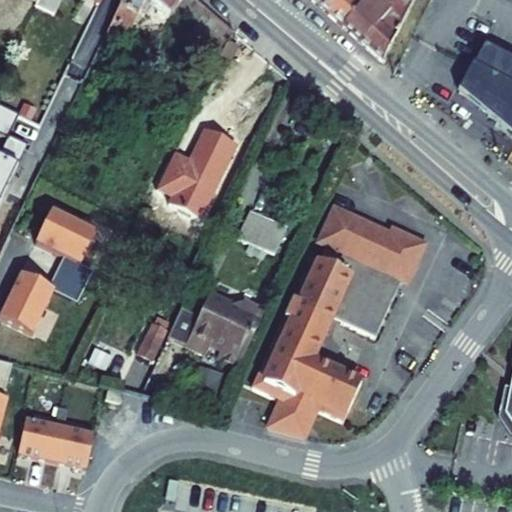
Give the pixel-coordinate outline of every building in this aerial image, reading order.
[(39,0),(39,1),(36,6),(55,15),(61,0),(80,0),(81,0),(102,0),(104,0),(103,0),(39,0)] [(81,0),(99,9),(104,0),(102,0),(81,0)] [(147,0),(169,19),(178,9),(185,0),(123,0),(106,35),(116,40),(124,44),(146,0),(147,0)] [(234,35),(191,0),(185,0),(178,9),(196,26),(182,42),(196,54),(200,50),(214,63),(234,35)] [(309,0),(319,9),(326,0),(309,0)] [(341,28),(364,0),(326,0),(319,9),(341,28)] [(384,5),(388,0),(364,0),(341,28),(361,45),(391,12),(384,5)] [(414,0),(388,0),(384,5),(391,12),(361,45),(383,64),(414,0)] [(98,50),(109,55),(116,40),(106,35),(98,50)] [(222,59),(231,64),(238,48),(230,43),(222,59)] [(459,94),(505,118),(500,129),(511,139),(511,62),(483,47),(459,94)] [(22,113),(0,103),(0,201),(25,147),(10,140),(22,113)] [(173,155),(155,192),(171,200),(175,191),(205,207),(235,148),(204,132),(188,163),(173,155)] [(202,220),(206,211),(205,207),(175,191),(171,200),(168,206),(197,221),(202,220)] [(97,230),(54,209),(38,244),(81,264),(97,230)] [(251,390),(280,403),(268,431),(304,441),(309,429),(305,427),(312,411),(316,413),(342,425),(360,387),(310,364),(330,321),(332,317),(342,322),(340,326),(374,341),(399,288),(404,288),(406,286),(425,246),(393,232),(391,236),(335,210),(319,244),(327,248),(319,263),(312,260),(251,390)] [(267,254),(274,258),(287,230),(251,214),(238,241),(249,246),(267,254)] [(249,246),(245,255),(263,263),(267,254),(249,246)] [(53,287),(22,273),(2,319),(34,332),(53,287)] [(244,302),(231,308),(209,297),(198,320),(181,312),(167,341),(205,359),(210,348),(220,353),(218,358),(240,368),(265,312),(244,302)] [(165,332),(169,324),(158,319),(154,326),(165,332)] [(137,359),(150,365),(166,332),(165,332),(154,326),(153,326),(137,359)] [(0,363),(0,400),(1,401),(11,366),(0,363)] [(198,369),(191,390),(215,398),(222,377),(198,369)] [(32,371),(23,400),(87,419),(96,390),(32,371)] [(108,392),(105,403),(119,406),(122,395),(108,392)] [(96,435),(27,421),(20,456),(89,469),(96,435)]
